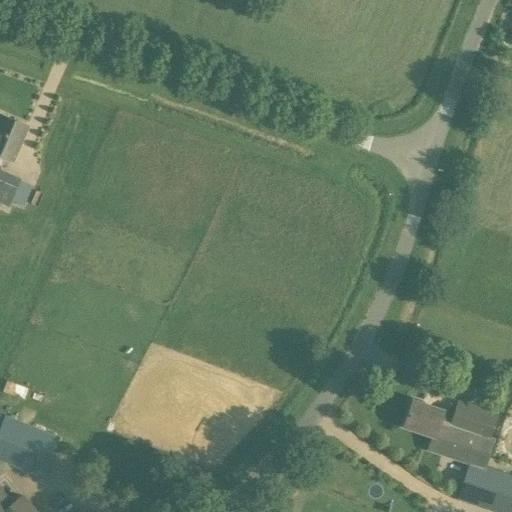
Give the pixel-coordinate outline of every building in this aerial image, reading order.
[(0,155),(12,160),(27,126),(0,115),(0,116),(0,155)] [(21,177),(0,168),(0,202),(9,206),(12,199),(23,204),(32,185),(20,180),(21,177)] [(428,450),(468,463),(479,467),(479,465),(496,413),(458,401),(453,414),(411,401),(403,426),(432,436),(428,450)] [(8,415),(0,434),(0,456),(43,474),(52,454),(59,436),(8,415)] [(511,511),(511,475),(479,465),(479,467),(468,463),(456,500),(493,511),(511,511)] [(33,511),(22,496),(13,503),(0,486),(0,511),(33,511)]
